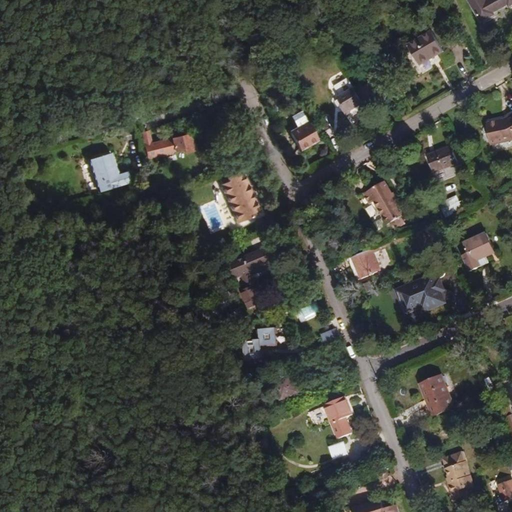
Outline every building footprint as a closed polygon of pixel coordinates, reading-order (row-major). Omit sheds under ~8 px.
[(511,0),(488,0),(487,1),(486,0),(469,0),(482,22),(495,15),(494,12),(509,4),(510,7),(511,5),(511,0)] [(321,29),(329,42),(338,36),(329,23),(321,29)] [(444,52),(431,31),(408,45),(420,65),(444,52)] [(377,62),(372,65),(378,76),(384,73),(377,62)] [(372,74),(353,84),(364,103),(369,100),(371,103),(384,95),(377,82),(376,82),(372,74)] [(348,119),(366,107),(364,103),(353,84),(349,76),(333,86),(340,98),(343,104),(340,106),(348,119)] [(343,104),(340,98),(333,102),(338,108),(340,106),(343,104)] [(511,115),(505,119),(486,123),(490,144),(511,140),(511,115)] [(326,117),(318,122),(324,133),(333,128),(326,117)] [(318,138),(309,122),(288,133),(298,150),(318,138)] [(141,133),(144,145),(151,143),(148,131),(141,133)] [(191,133),(150,144),(153,157),(160,155),(169,153),(183,149),(184,154),(195,151),(191,133)] [(143,145),(146,158),(153,157),(150,144),(143,145)] [(428,158),(434,173),(458,163),(451,146),(435,153),(436,155),(428,158)] [(116,175),(110,154),(90,160),(99,191),(129,182),(126,172),(116,175)] [(224,168),(222,162),(212,165),(213,171),(224,168)] [(141,170),(144,183),(151,182),(148,169),(141,170)] [(260,213),(242,170),(226,177),(226,178),(221,181),(222,184),(221,184),(237,223),(260,213)] [(387,225),(390,224),(406,214),(394,193),(392,193),(385,181),(362,194),(369,205),(374,202),(387,225)] [(454,198),(440,207),(445,217),(460,208),(454,198)] [(402,217),(390,224),(394,231),(406,224),(402,217)] [(463,243),(468,253),(462,255),(470,272),(488,263),(485,258),(496,253),(486,233),(463,243)] [(403,239),(384,247),(388,256),(407,247),(403,239)] [(273,245),(230,263),(236,278),(243,275),(248,289),(241,292),(245,302),(258,296),(248,273),(279,260),(273,245)] [(381,271),(374,254),(381,251),(378,246),(351,256),(346,258),(353,274),(358,273),(360,279),(361,280),(374,275),(373,274),(381,271)] [(408,287),(403,289),(411,308),(425,302),(427,307),(442,301),(438,291),(443,289),(439,281),(434,284),(432,278),(415,285),(414,283),(413,283),(412,282),(407,285),(408,287)] [(216,335),(249,322),(245,313),(240,316),(237,309),(216,318),(218,322),(212,325),(216,335)] [(275,328),(258,329),(259,340),(243,341),(244,360),(262,358),(260,346),(276,345),(275,328)] [(327,332),(323,334),(326,343),(339,338),(336,329),(327,332)] [(299,392),(290,372),(272,379),(281,400),(299,392)] [(455,408),(441,375),(420,384),(434,417),(455,408)] [(352,433),(346,418),(353,415),(345,397),(325,405),(332,424),(338,439),(352,433)] [(263,452),(265,452),(270,450),(266,438),(258,441),(263,452)] [(349,456),(344,442),(329,447),(333,461),(349,456)] [(446,469),(465,461),(462,452),(442,459),(446,469)] [(453,494),(467,489),(474,486),(465,461),(446,469),(451,481),(449,482),(453,494)] [(511,498),(511,481),(499,486),(505,501),(511,498)] [(320,489),(311,495),(314,501),(324,496),(320,489)] [(469,495),(467,489),(453,494),(456,500),(469,495)] [(397,511),(395,505),(384,509),(382,500),(353,510),(353,511),(397,511)]
